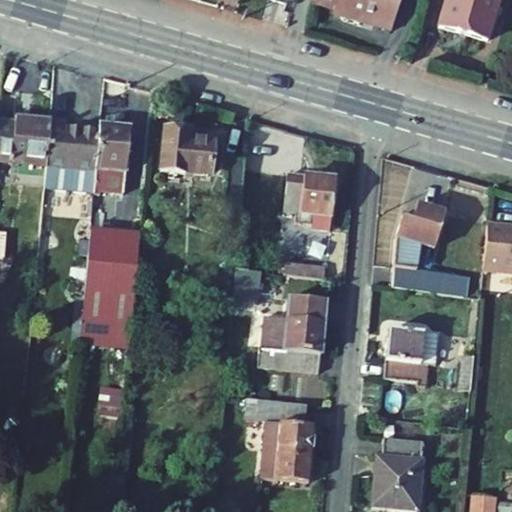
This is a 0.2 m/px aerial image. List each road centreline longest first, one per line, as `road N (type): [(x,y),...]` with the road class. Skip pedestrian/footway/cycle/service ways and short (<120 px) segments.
road 1 (residential): [(378,104),(341,511)]
road 2 (primary): [(15,0),(378,104)]
road 3 (primary): [(378,104),(511,142)]
